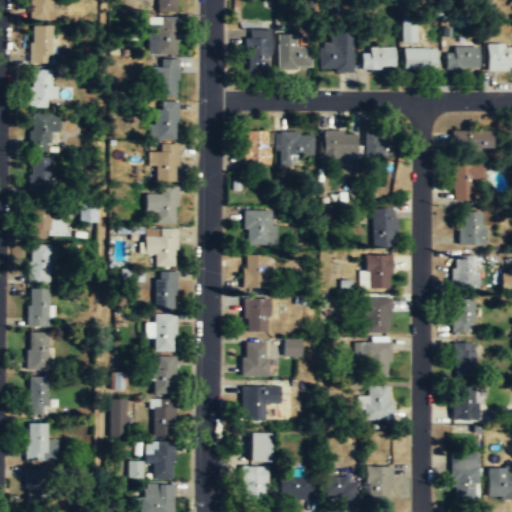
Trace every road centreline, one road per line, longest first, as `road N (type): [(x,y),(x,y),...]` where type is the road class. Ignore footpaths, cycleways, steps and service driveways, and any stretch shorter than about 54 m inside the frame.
road 1 (residential): [(209,0),(203,511)]
road 2 (residential): [(421,100),(419,511)]
road 3 (residential): [(209,100),(511,100)]
